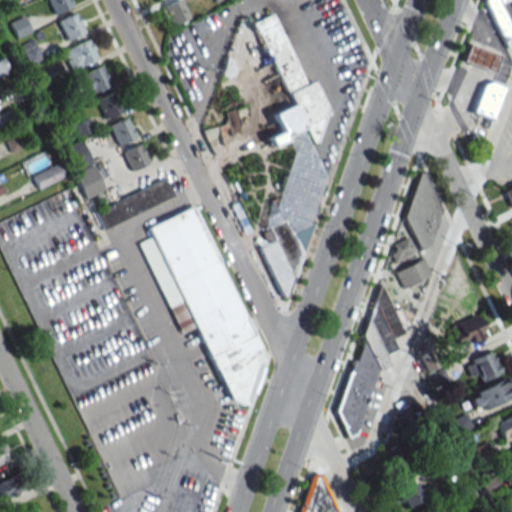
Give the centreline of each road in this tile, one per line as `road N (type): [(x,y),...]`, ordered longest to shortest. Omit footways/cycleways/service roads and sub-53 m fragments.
road 1 (residential): [(110,0),(358,511)]
road 2 (secondary): [(272,511),(454,0)]
road 3 (secondary): [(415,0),(243,486)]
road 4 (residential): [(511,301),(405,83)]
road 5 (residential): [(74,511),(0,358)]
